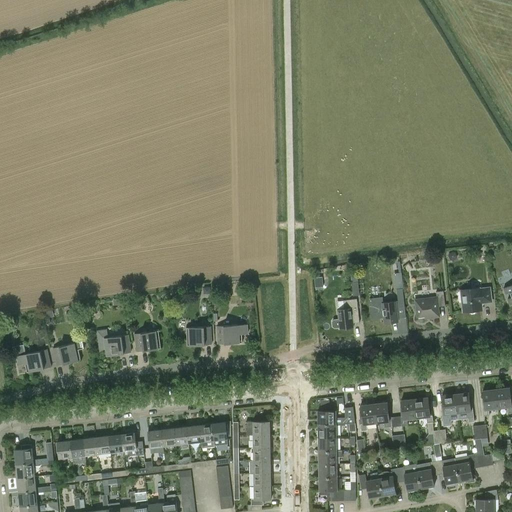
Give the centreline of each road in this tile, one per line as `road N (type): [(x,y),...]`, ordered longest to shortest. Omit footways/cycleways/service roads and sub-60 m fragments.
road 1 (residential): [(0,400),(118,374),(293,355)]
road 2 (residential): [(0,423),(293,391)]
road 3 (residential): [(293,355),(511,325)]
road 4 (residential): [(293,391),(511,364)]
road 5 (residential): [(295,511),(293,391)]
